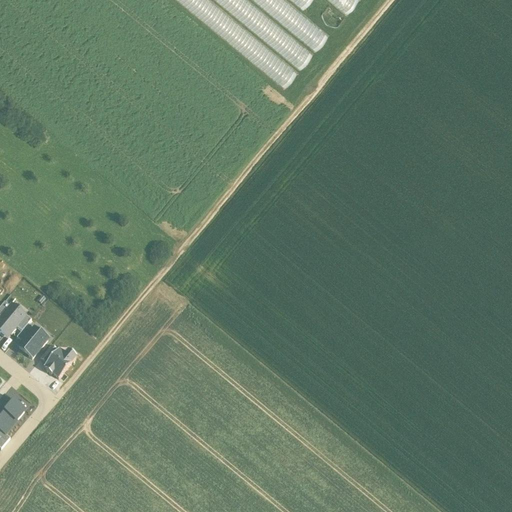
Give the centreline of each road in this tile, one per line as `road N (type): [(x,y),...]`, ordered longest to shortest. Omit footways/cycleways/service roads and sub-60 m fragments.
road 1 (track): [(391,0),(52,404)]
road 2 (residential): [(0,362),(52,404),(0,469)]
